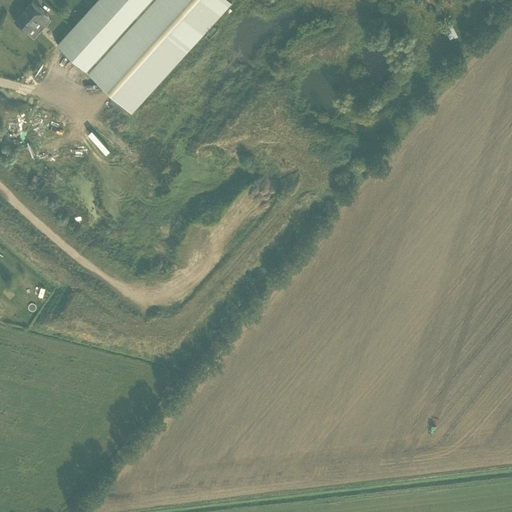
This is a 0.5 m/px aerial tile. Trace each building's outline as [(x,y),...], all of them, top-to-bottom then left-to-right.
[(97,0),(58,44),(88,70),(151,0),(97,0)] [(229,0),(151,0),(88,70),(132,112),(232,2),(229,0)] [(31,34),(28,32),(39,19),(42,22),(47,16),(32,2),(15,21),(30,35),(31,34)] [(6,117),(7,130),(19,129),(19,117),(6,117)] [(47,142),(49,136),(29,130),(27,136),(47,142)]
